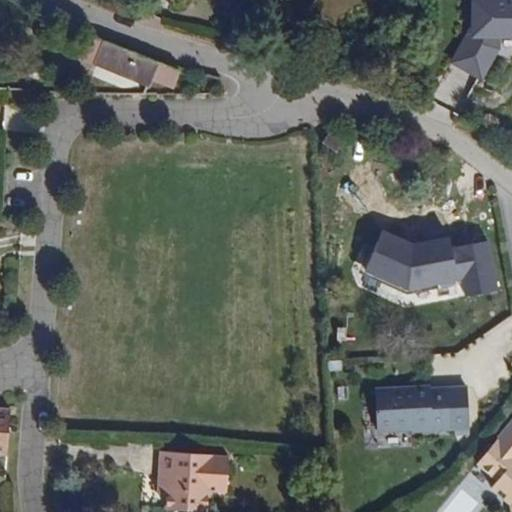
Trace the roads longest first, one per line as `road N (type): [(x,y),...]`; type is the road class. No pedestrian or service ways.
road 1 (residential): [(295,81),(251,106),(79,115),(58,136),(37,361)]
road 2 (residential): [(69,0),(295,81)]
road 3 (residential): [(295,81),(396,104),(511,172)]
road 4 (residential): [(37,361),(33,511)]
